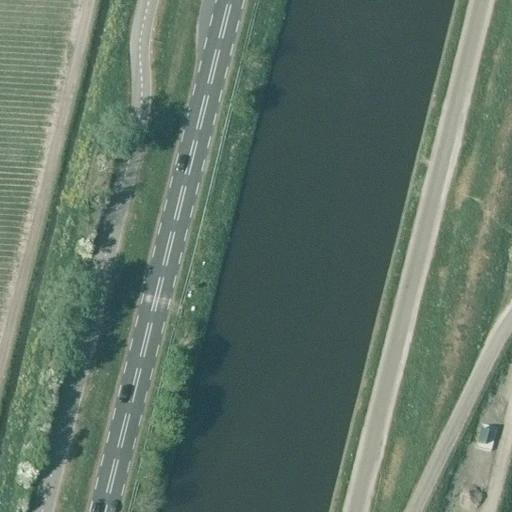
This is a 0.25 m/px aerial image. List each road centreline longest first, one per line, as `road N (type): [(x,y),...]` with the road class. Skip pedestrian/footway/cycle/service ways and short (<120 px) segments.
road 1 (primary): [(104,511),(230,0)]
road 2 (unclassified): [(358,511),(484,0)]
road 3 (unclassified): [(42,511),(136,128),(148,0)]
road 4 (unclassified): [(414,511),(511,320)]
